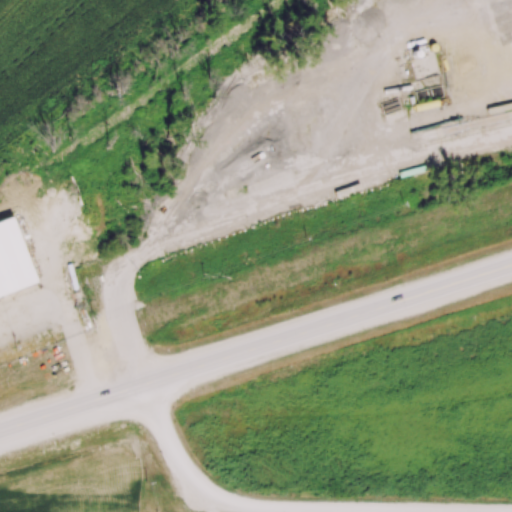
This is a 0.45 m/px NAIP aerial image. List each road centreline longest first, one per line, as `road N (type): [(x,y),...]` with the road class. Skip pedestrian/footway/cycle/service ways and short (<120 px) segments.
road 1 (secondary): [(511,269),(0,435)]
road 2 (tertiary): [(257,511),(198,489),(170,452),(144,388)]
